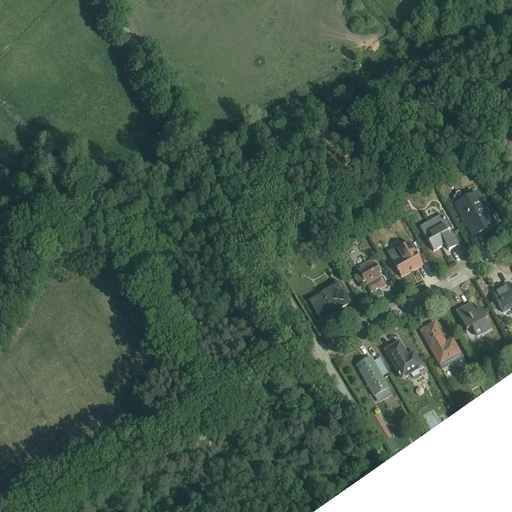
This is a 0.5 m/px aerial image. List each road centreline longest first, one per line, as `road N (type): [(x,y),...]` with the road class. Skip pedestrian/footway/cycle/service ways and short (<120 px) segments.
road 1 (track): [(37,511),(319,352)]
road 2 (track): [(443,0),(388,53),(197,148)]
road 3 (residential): [(319,352),(511,245)]
